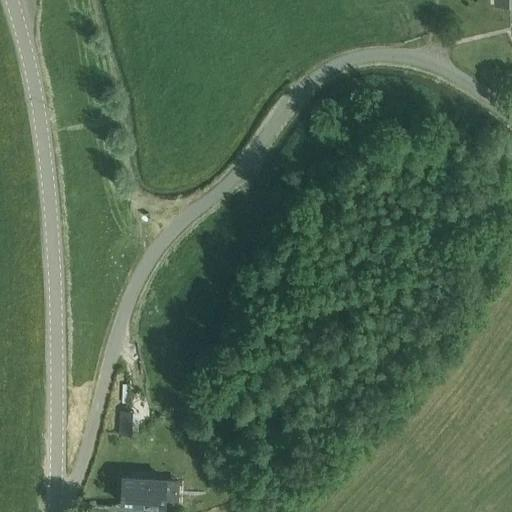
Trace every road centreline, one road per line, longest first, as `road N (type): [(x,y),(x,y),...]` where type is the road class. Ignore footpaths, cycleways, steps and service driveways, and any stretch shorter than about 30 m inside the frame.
road 1 (unclassified): [(57,511),(79,473),(121,324),(147,264),(168,234),(246,165),(301,91),(330,68),(388,55),(427,61),(511,112)]
road 2 (tertiary): [(53,511),(49,189),(11,0)]
